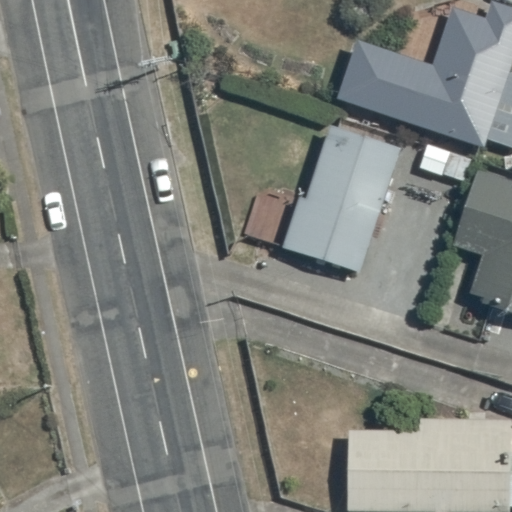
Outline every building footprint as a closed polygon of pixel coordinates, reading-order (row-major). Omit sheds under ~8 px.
[(511,42),(511,14),(485,5),(480,22),(445,11),(427,68),(349,43),(331,100),(483,149),(486,142),(511,150),(511,75),(502,73),(511,42)] [(393,151),(323,129),(302,194),(295,192),(277,250),(354,275),(393,151)] [(470,152),(423,140),(416,167),(462,180),(470,152)] [(511,317),(511,184),(472,169),(444,243),(478,256),(462,298),(511,317)] [(504,421),(412,417),(412,432),(342,429),(339,507),(484,511),(511,511),(511,453),(503,453),(504,421)]
